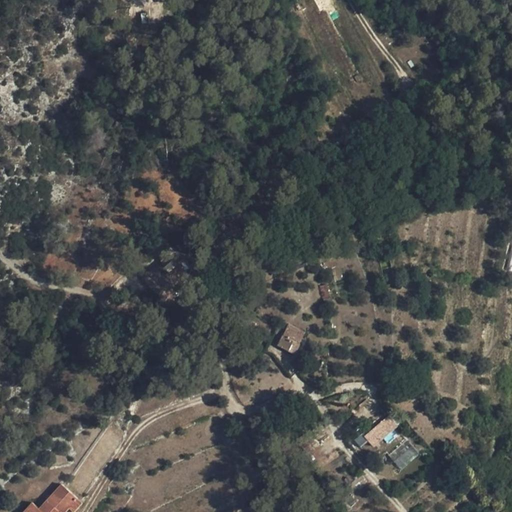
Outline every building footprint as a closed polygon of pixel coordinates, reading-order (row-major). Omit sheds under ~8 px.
[(300,156),(304,153),(297,145),(294,148),(300,156)] [(171,261),(177,258),(180,256),(172,244),(157,254),(164,268),(171,261)] [(144,281),(160,295),(172,282),(175,278),(181,283),(190,277),(177,258),(171,261),(164,268),(161,273),(155,268),(141,275),(144,281)] [(160,295),(165,300),(177,287),(172,282),(160,295)] [(320,286),(323,299),(330,297),(327,285),(320,286)] [(289,324),(283,335),(300,344),(305,332),(289,324)] [(300,344),(283,335),(278,345),(294,354),(300,344)] [(391,422),(386,416),(365,434),(363,436),(366,439),(373,447),(383,438),(379,433),(385,428),(384,428),(391,422)] [(366,439),(363,436),(365,434),(362,430),(348,443),(354,450),(366,439)] [(389,456),(402,470),(419,454),(407,441),(389,456)] [(23,511),(66,511),(69,508),(78,499),(62,484),(39,509),(32,502),(23,511)] [(74,511),(83,503),(78,499),(69,508),(73,511),(74,511)]
